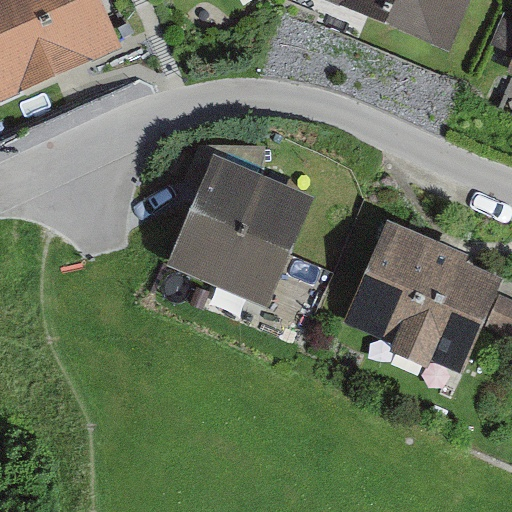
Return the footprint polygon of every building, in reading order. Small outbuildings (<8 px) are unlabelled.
[(0,0),(0,98),(122,44),(103,0),(0,0)] [(468,0),(336,0),(450,46),(468,0)] [(316,189),(215,146),(166,260),(267,303),(316,189)] [(470,245),(387,211),(343,319),(392,339),(390,345),(429,362),(432,355),(462,368),(503,267),(467,252),(470,245)] [(511,296),(500,292),(486,325),(511,335),(511,296)]
